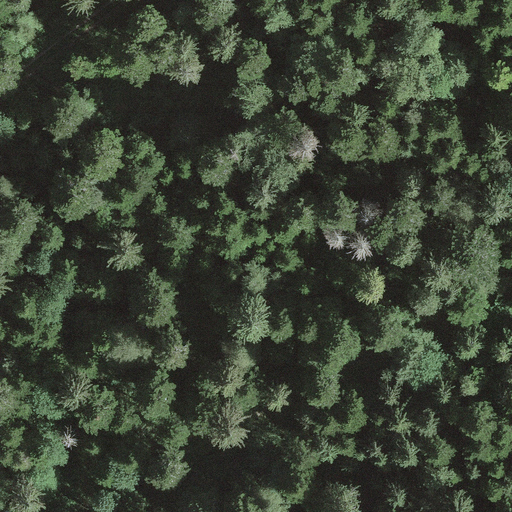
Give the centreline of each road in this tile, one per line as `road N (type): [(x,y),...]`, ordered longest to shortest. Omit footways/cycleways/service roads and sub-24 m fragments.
road 1 (track): [(0,492),(119,477),(183,458),(249,418),(511,294)]
road 2 (track): [(0,90),(114,0)]
